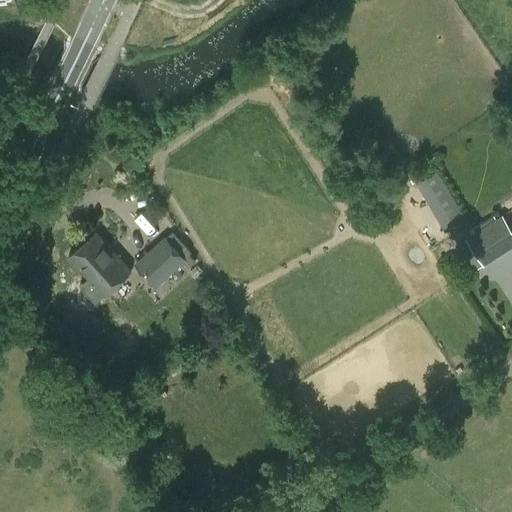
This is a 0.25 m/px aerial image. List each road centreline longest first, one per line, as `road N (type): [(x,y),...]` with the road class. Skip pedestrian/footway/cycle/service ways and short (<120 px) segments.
road 1 (unclassified): [(296,511),(511,370)]
road 2 (secondary): [(0,212),(104,0)]
